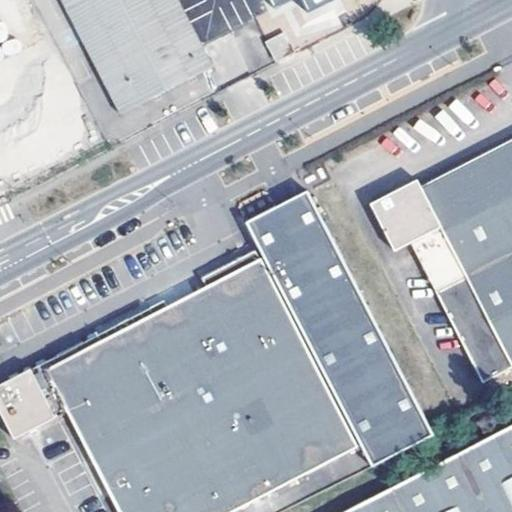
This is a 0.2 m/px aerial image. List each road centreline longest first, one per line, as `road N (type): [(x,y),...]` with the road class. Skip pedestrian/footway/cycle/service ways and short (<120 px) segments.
road 1 (tertiary): [(511,0),(0,265)]
road 2 (unknown): [(221,511),(346,447)]
